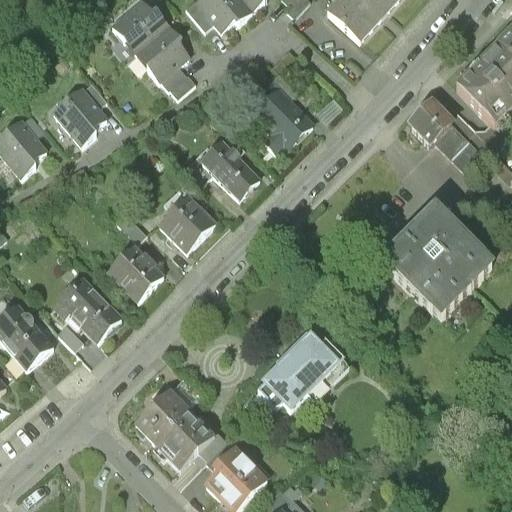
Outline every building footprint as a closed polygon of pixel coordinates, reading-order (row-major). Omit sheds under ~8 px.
[(238,33),(252,21),(234,0),(208,0),(196,10),(214,32),(222,41),(235,30),(238,33)] [(234,0),(252,21),(267,8),(264,5),(270,0),(234,0)] [(285,18),(294,26),(310,8),(302,1),(301,0),(285,0),(280,6),(289,14),(285,18)] [(350,0),(328,24),(360,52),(406,0),(350,0)] [(214,32),(196,10),(195,9),(186,16),(205,39),(214,32)] [(112,36),(135,63),(169,35),(157,21),(154,23),(143,10),(112,36)] [(182,49),(169,35),(135,63),(159,91),(161,89),(179,74),(190,65),(178,52),(182,49)] [(511,50),(510,49),(469,89),(508,130),(511,125),(511,50)] [(186,83),(179,74),(161,89),(168,99),(170,98),(177,107),(196,91),(188,82),(186,83)] [(265,153),(278,166),(287,157),(289,159),(313,134),(288,110),(297,101),(280,84),(269,95),(277,102),(254,124),(274,144),(265,153)] [(92,90),(82,98),(98,116),(107,108),(92,90)] [(93,138),(107,126),(98,116),(82,98),(81,96),(53,119),(82,153),(96,141),(93,138)] [(441,101),(419,122),(440,145),(445,140),(462,124),(441,101)] [(495,159),(462,124),(445,140),(479,177),(496,161),(495,159)] [(46,159),(20,128),(0,145),(0,159),(21,185),(36,173),(33,170),(46,159)] [(213,182),(239,208),(260,188),(223,151),(212,161),(203,171),(213,182)] [(511,161),(503,152),(495,159),(496,161),(511,178),(511,161)] [(204,191),(213,182),(203,171),(212,161),(206,156),(187,176),(204,191)] [(188,205),(159,233),(187,260),(215,232),(188,205)] [(394,263),(452,321),(505,270),(447,211),(394,263)] [(126,220),(117,228),(139,250),(147,242),(126,220)] [(108,280),(138,309),(163,284),(154,276),(156,274),(145,262),(143,264),(133,254),(108,280)] [(70,321),(98,349),(121,326),(81,286),(54,313),(67,325),(70,321)] [(0,328),(0,345),(27,376),(52,354),(41,341),(44,338),(38,330),(33,330),(32,327),(30,325),(27,325),(17,314),(0,328)] [(83,349),(66,332),(58,341),(62,346),(74,358),(83,349)] [(272,382),(275,385),(255,403),(255,412),(262,420),(270,418),(275,413),(276,405),(285,396),(300,411),(318,394),(327,403),(362,369),(353,360),(349,363),(321,334),(272,382)] [(147,426),(170,448),(205,414),(182,391),(147,426)] [(227,437),(205,414),(170,448),(192,471),(211,452),(227,437)] [(231,473),(250,454),(230,434),(227,437),(211,452),(231,473)] [(511,453),(511,440),(495,445),(499,457),(511,453)] [(250,454),(231,473),(218,486),(243,511),(248,511),(278,483),(250,454)] [(270,511),(294,511),(304,503),(292,491),(270,511)]
